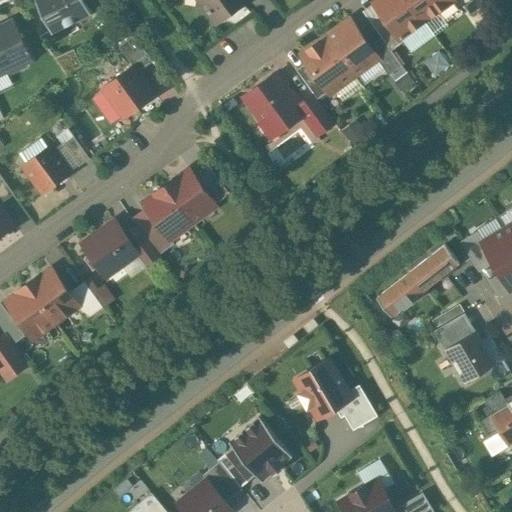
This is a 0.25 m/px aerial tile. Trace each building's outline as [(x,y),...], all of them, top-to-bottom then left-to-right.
[(33,0),(50,33),(52,33),(51,32),(88,14),(88,15),(90,14),(82,0),(33,0)] [(196,0),(195,8),(205,9),(215,22),(244,0),(196,0)] [(423,20),(408,0),(374,0),(372,2),(380,12),(399,39),(400,38),(413,29),(411,28),(423,20)] [(408,0),(423,20),(449,0),(408,0)] [(399,39),(380,12),(368,21),(380,37),(390,50),(402,41),(400,38),(399,39)] [(368,45),(349,18),(325,36),(353,74),(376,58),(377,57),(368,45)] [(11,21),(0,26),(0,71),(6,69),(10,71),(23,65),(24,60),(29,58),(11,21)] [(151,61),(133,35),(117,46),(132,66),(133,65),(137,71),(151,61)] [(353,74),(325,36),(320,39),(320,42),(316,45),(315,45),(313,44),(300,54),(306,61),(327,90),(328,92),(353,74)] [(390,50),(380,37),(368,45),(377,57),(376,58),(387,74),(390,72),(401,65),(401,64),(391,50),(390,50)] [(57,55),(65,71),(80,64),(72,48),(57,55)] [(327,90),(306,61),(295,69),(312,93),(316,98),(327,90)] [(132,66),(102,87),(122,116),(153,94),(137,71),(133,65),(132,66)] [(401,65),(390,72),(396,80),(396,79),(402,88),(412,81),(406,72),(401,65)] [(297,104),(274,73),(243,96),(263,123),(268,120),(276,131),(301,114),(303,112),(297,104)] [(316,98),(312,93),(297,104),(303,112),(301,114),(316,135),(333,122),(316,98)] [(89,158),(72,135),(61,143),(78,166),(89,158)] [(49,144),(22,164),(42,192),(70,172),(49,144)] [(207,165),(193,176),(213,204),(228,193),(207,165)] [(193,176),(188,170),(177,178),(176,176),(165,184),(191,220),(213,204),(193,176)] [(0,202),(13,193),(0,174),(0,202)] [(165,184),(153,192),(155,194),(143,202),(147,207),(168,236),(191,220),(165,184)] [(147,207),(132,218),(136,224),(155,250),(170,239),(168,236),(147,207)] [(0,233),(12,225),(0,208),(0,233)] [(124,233),(114,219),(81,242),(89,253),(83,257),(92,269),(98,265),(105,275),(137,252),(138,252),(124,233)] [(511,223),(503,229),(511,244),(511,223)] [(155,250),(136,224),(124,233),(138,252),(137,252),(145,263),(158,254),(155,250)] [(511,244),(503,229),(482,241),(493,260),(510,289),(511,288),(511,244)] [(478,268),(493,260),(482,241),(475,230),(460,239),(478,268)] [(406,273),(376,297),(390,315),(458,262),(444,244),(426,257),(406,273)] [(50,267),(39,276),(38,274),(27,282),(55,321),(77,305),(68,291),(50,267)] [(83,280),(68,291),(77,305),(86,318),(102,306),(83,280)] [(55,321),(27,282),(15,291),(16,292),(5,300),(27,331),(32,337),(55,321)] [(27,331),(5,300),(0,304),(0,326),(5,333),(11,342),(27,331)] [(463,312),(432,330),(443,348),(474,330),(463,312)] [(474,330),(443,348),(463,382),(495,363),(495,362),(500,359),(506,370),(508,369),(487,334),(486,335),(486,336),(481,339),(475,329),(474,330)] [(11,342),(5,333),(0,337),(0,353),(3,358),(0,360),(0,369),(6,377),(26,362),(11,342)] [(349,384),(331,353),(294,375),(317,416),(340,403),(355,395),(349,384)] [(355,395),(340,403),(354,427),(379,414),(358,379),(349,384),(355,395)] [(507,403),(478,420),(487,436),(498,430),(507,446),(511,442),(511,397),(506,401),(507,403)] [(290,455),(257,411),(228,433),(236,443),(257,471),(261,477),(290,455)] [(257,471),(236,443),(217,457),(219,459),(240,484),(257,471)] [(204,472),(206,474),(208,472),(229,498),(242,487),(240,484),(219,459),(204,472)] [(229,498),(208,472),(206,474),(175,499),(186,511),(229,511),(236,507),(229,498)] [(398,505),(380,475),(339,499),(346,511),(398,511),(401,511),(398,505)] [(127,508),(130,511),(169,511),(151,489),(127,508)] [(401,511),(398,511),(429,511),(434,509),(423,490),(398,505),(401,511)]
